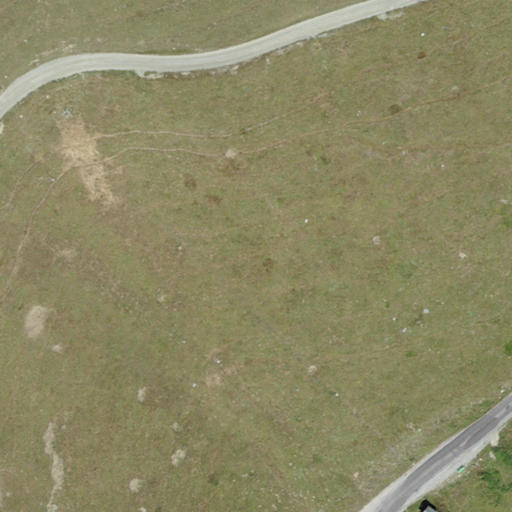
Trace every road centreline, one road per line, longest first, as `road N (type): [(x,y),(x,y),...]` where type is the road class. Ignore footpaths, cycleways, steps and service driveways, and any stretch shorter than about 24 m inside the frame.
road 1 (track): [(0,112),(28,82),(72,64),(235,58),(405,0)]
road 2 (unclassified): [(511,399),(380,511)]
